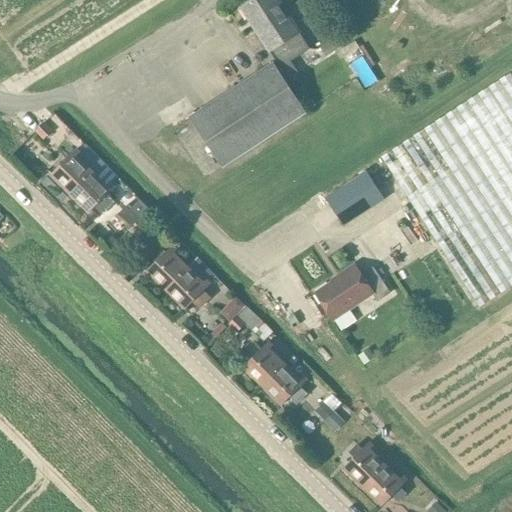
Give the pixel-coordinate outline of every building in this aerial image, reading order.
[(297,73),(289,61),(308,48),(276,0),(252,0),(239,8),(275,63),(273,64),(190,118),(222,168),(305,114),(284,81),(297,73)] [(449,112),(381,158),(479,307),(494,297),(511,285),(511,76),(509,73),(449,112)] [(43,139),(51,131),(43,123),(35,131),(43,139)] [(75,150),(50,175),(69,194),(79,184),(92,172),(92,171),(99,163),(85,149),(80,154),(75,150)] [(79,184),(69,194),(89,214),(91,212),(99,219),(115,202),(107,195),(114,188),(111,184),(118,178),(101,161),(99,163),(92,171),(92,172),(79,184)] [(355,226),(375,213),(372,208),(384,200),(366,171),(325,198),(343,226),(352,221),(355,226)] [(126,207),(118,215),(123,220),(131,228),(136,224),(140,219),(140,220),(150,211),(149,210),(148,209),(142,202),(139,200),(129,210),(126,207)] [(148,227),(140,220),(140,219),(131,228),(139,236),(148,227)] [(172,245),(146,271),(166,290),(188,267),(174,253),(177,250),(172,245)] [(188,267),(166,290),(166,291),(185,310),(192,303),(204,291),(211,284),(209,283),(216,277),(197,258),(188,267)] [(361,275),(355,266),(314,294),(332,321),(372,294),(377,302),(390,293),(373,267),(361,275)] [(237,298),(228,306),(229,308),(231,309),(237,316),(246,306),(238,299),(237,298)] [(233,330),(222,338),(227,344),(238,335),(237,333),(246,324),(264,343),(273,334),(274,333),(265,324),(264,325),(262,322),(246,306),(237,316),(228,325),(233,330)] [(222,324),(211,335),(214,339),(226,328),(222,324)] [(268,342),(242,368),(262,387),(285,364),(270,350),(273,347),(268,342)] [(368,349),(358,356),(364,365),(375,358),(368,349)] [(285,364),(262,387),(281,406),(289,398),(297,405),(307,394),(300,387),(307,380),(302,375),(300,378),(285,364)] [(325,402),(315,412),(317,413),(325,421),(334,412),(327,404),(326,403),(325,402)] [(334,412),(325,421),(332,429),(342,420),(334,411),(334,412)] [(353,458),(343,468),(362,488),(386,465),(371,450),(374,448),(369,443),(362,450),(353,458)] [(357,445),(348,454),(353,458),(362,450),(357,445)] [(386,465),(362,488),(381,507),(392,496),(398,502),(406,494),(401,488),(408,481),(403,476),(399,479),(387,466),(386,465)]
